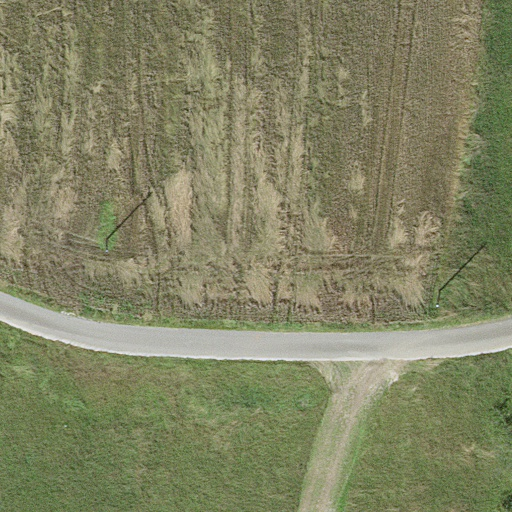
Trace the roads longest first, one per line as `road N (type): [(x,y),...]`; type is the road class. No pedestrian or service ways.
road 1 (track): [(511,328),(371,352),(232,355),(55,341),(0,318)]
road 2 (track): [(327,511),(371,352)]
